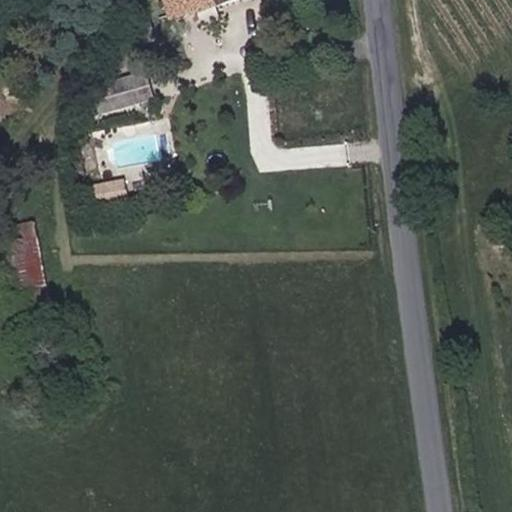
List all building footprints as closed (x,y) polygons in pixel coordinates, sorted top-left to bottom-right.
[(167,0),(174,18),(231,0),(167,0)] [(139,40),(153,36),(144,5),(134,20),(139,40)] [(156,103),(152,74),(95,83),(99,112),(156,103)] [(122,184),(107,187),(111,206),(126,203),(122,184)] [(107,187),(93,190),(96,208),(111,206),(107,187)] [(45,223),(16,222),(16,295),(45,295),(45,223)]
